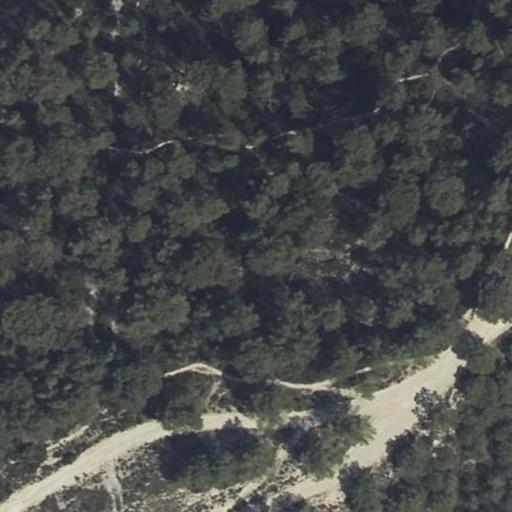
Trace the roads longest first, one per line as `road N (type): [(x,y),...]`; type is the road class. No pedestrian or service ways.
road 1 (track): [(422,401),(159,432),(10,511)]
road 2 (track): [(422,401),(255,511)]
